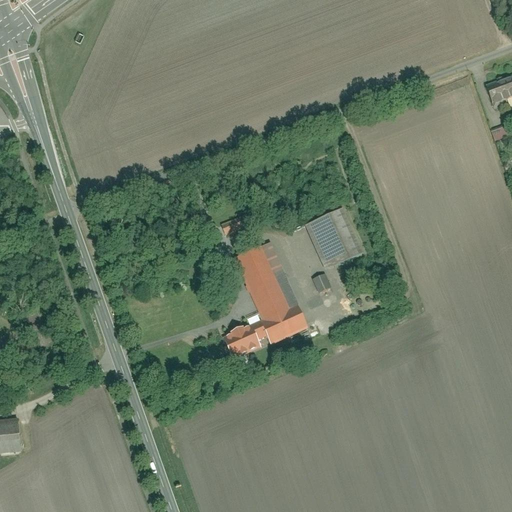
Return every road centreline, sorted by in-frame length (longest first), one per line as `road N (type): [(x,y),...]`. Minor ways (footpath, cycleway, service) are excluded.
road 1 (residential): [(70,213),(511,50)]
road 2 (tertiary): [(70,213),(172,511)]
road 3 (tertiary): [(4,35),(70,213)]
